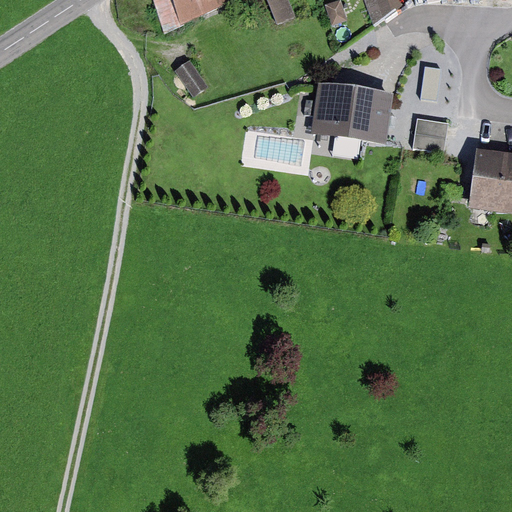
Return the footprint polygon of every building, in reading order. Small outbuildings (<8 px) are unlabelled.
[(171,0),(180,22),(237,0),(171,0)] [(287,0),(271,5),(279,27),(297,21),(289,0),(287,0)] [(391,0),(366,0),(376,25),(398,17),(391,0)] [(326,8),(333,29),(349,24),(342,3),(326,8)] [(177,73),(195,100),(209,91),(191,64),(177,73)] [(394,100),(319,88),(312,138),(387,149),(394,100)] [(449,126),(418,122),(414,152),(445,156),(449,126)] [(511,159),(478,154),(470,212),(511,217),(511,159)]
